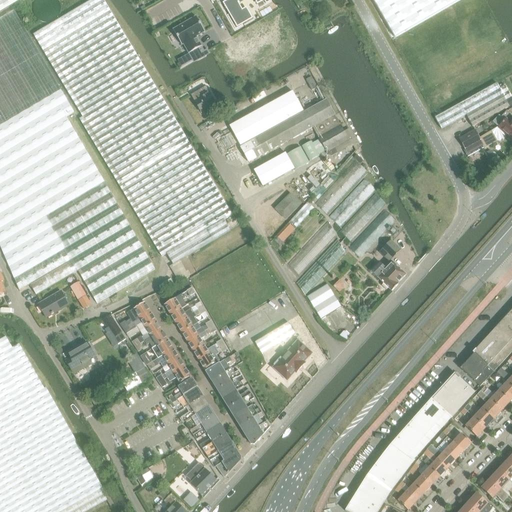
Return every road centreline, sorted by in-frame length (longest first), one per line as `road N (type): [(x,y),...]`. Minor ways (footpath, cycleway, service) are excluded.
road 1 (unclassified): [(249,457),(454,229),(464,201)]
road 2 (primary): [(481,253),(329,426),(278,511)]
road 3 (primary): [(302,511),(335,453),(496,266)]
road 4 (unclassified): [(142,511),(0,255)]
road 5 (unclassified): [(511,299),(360,465),(332,511)]
road 6 (unclassified): [(464,201),(453,167),(357,0)]
road 7 (residential): [(156,308),(249,457)]
